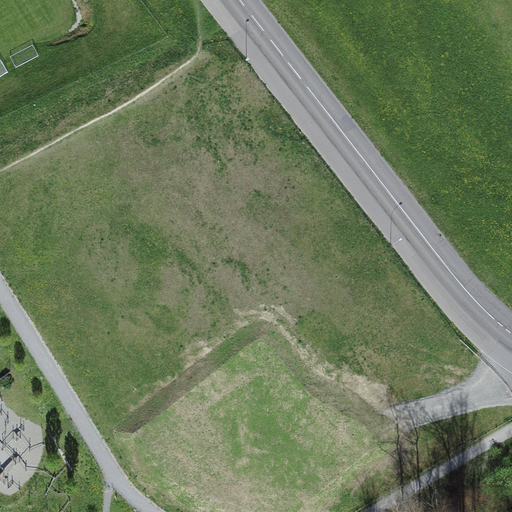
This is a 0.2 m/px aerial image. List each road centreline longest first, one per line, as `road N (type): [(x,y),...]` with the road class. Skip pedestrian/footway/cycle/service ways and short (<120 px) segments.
road 1 (residential): [(234,0),(481,308),(511,332)]
road 2 (track): [(374,511),(511,429)]
